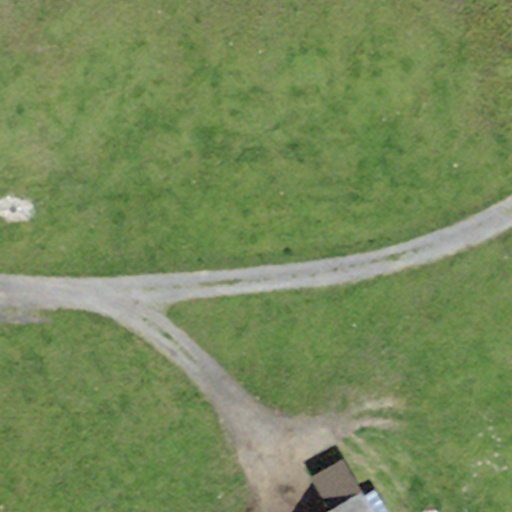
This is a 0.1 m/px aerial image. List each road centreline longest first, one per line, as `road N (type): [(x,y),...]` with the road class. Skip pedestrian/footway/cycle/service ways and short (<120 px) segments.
road 1 (track): [(0,288),(102,290),(315,272),(423,249),(511,211)]
road 2 (track): [(102,290),(204,370),(254,429),(302,507)]
